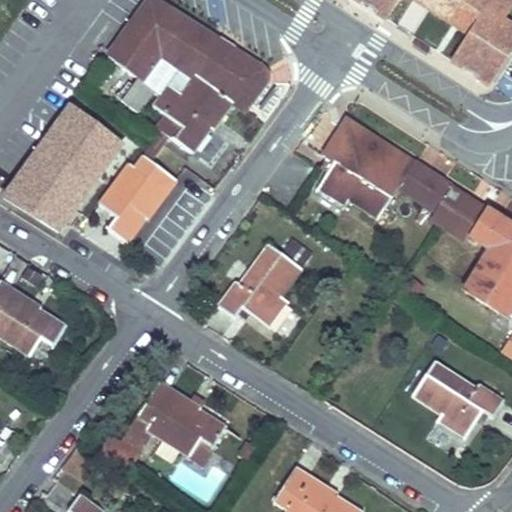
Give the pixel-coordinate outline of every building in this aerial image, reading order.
[(250,62),(151,0),(149,0),(108,58),(137,79),(145,85),(140,91),(133,85),(121,101),(137,113),(153,91),(160,96),(152,107),(164,117),(165,117),(175,104),(182,109),(183,107),(189,111),(208,86),(223,97),(250,62)] [(511,0),(355,0),(364,6),(367,0),(376,0),(381,2),(374,12),(386,20),(399,0),(416,0),(469,33),(451,61),(466,71),(472,62),(481,68),(475,77),(489,86),(511,51),(511,26),(504,21),(511,7),(511,0)] [(381,2),(376,0),(367,0),(364,6),(374,12),(381,2)] [(263,70),(250,62),(223,97),(208,86),(189,111),(183,107),(182,109),(175,104),(165,117),(164,117),(155,129),(161,133),(143,157),(150,162),(168,138),(192,156),(210,130),(213,132),(234,104),(244,111),(266,81),(267,80),(268,78),(268,76),(267,75),(267,73),(266,72),(265,72),(263,70)] [(481,68),(472,62),(466,71),(475,77),(481,68)] [(145,85),(137,79),(133,85),(140,91),(145,85)] [(251,106),(269,119),(286,96),(268,83),(251,106)] [(125,146),(72,108),(57,129),(64,134),(28,184),(21,179),(6,200),(61,234),(85,202),(67,189),(77,175),(82,178),(87,171),(100,180),(125,146)] [(415,164),(353,124),(343,127),(324,156),(334,163),(318,189),(346,207),(349,202),(378,221),(399,188),(414,164),(415,164)] [(64,134),(57,129),(21,179),(28,184),(64,134)] [(150,162),(143,157),(134,169),(129,165),(98,207),(115,219),(106,231),(126,246),(144,220),(142,219),(149,209),(153,212),(176,181),(150,162)] [(451,187),(415,164),(414,164),(399,188),(436,212),(444,198),(451,187)] [(67,189),(85,202),(100,180),(87,171),(82,178),(77,175),(67,189)] [(464,196),(451,187),(444,198),(454,204),(460,202),(464,196)] [(486,210),(464,196),(460,202),(454,204),(444,198),(436,212),(431,219),(466,242),(469,237),(486,210)] [(146,222),(153,212),(149,209),(142,219),(144,220),(146,222)] [(511,226),(486,210),(469,237),(490,250),(464,291),(499,314),(511,292),(511,226)] [(302,270),(269,246),(240,285),(237,283),(218,308),(234,320),(242,310),(267,329),(287,302),(282,298),(302,270)] [(31,303),(0,283),(0,339),(30,358),(41,340),(54,348),(67,327),(40,311),(39,313),(29,307),(31,303)] [(511,306),(511,292),(499,314),(505,318),(511,306)] [(41,309),(31,303),(29,307),(39,313),(40,311),(41,309)] [(511,334),(503,349),(511,355),(511,334)] [(493,420),(505,402),(479,384),(477,388),(436,360),(413,395),(441,414),(438,419),(465,438),(483,413),(493,420)] [(197,416),(188,411),(192,404),(159,382),(153,391),(143,407),(122,439),(142,452),(153,434),(189,458),(201,441),(213,449),(226,428),(200,411),(197,416)] [(143,407),(153,391),(148,388),(138,404),(143,407)] [(204,404),(196,398),(192,404),(188,411),(197,416),(200,411),(204,404)] [(139,456),(108,436),(98,452),(129,472),(139,456)] [(213,449),(201,441),(189,458),(202,466),(213,449)] [(257,449),(247,443),(237,457),(248,464),(257,449)] [(335,501),(325,494),(327,490),(295,469),(273,503),(286,511),(285,511),(357,511),(336,499),(335,501)] [(338,496),(327,490),(325,494),(335,501),(336,499),(338,496)] [(99,511),(79,497),(68,511),(99,511)]
